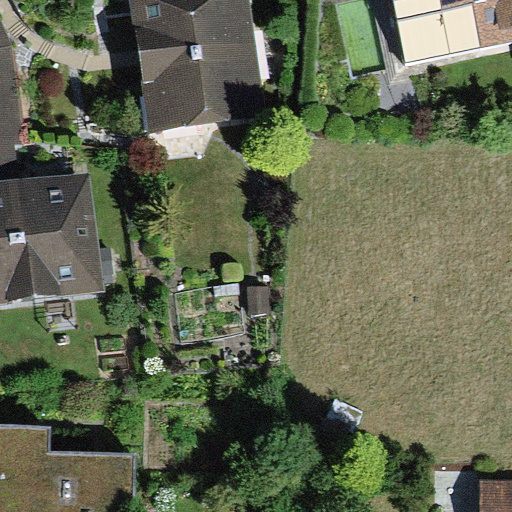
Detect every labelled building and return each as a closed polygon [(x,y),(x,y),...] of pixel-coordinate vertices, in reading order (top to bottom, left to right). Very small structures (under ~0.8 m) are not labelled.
[(126,0),(149,142),(269,123),(249,0),(126,0)] [(511,0),(394,0),(408,63),(511,40),(511,0)] [(16,145),(26,144),(13,46),(0,18),(0,181),(21,179),(16,145)] [(91,178),(0,188),(0,310),(104,297),(91,178)] [(137,509),(136,462),(103,463),(50,463),(50,439),(0,440),(0,511),(121,511),(122,509),(137,509)] [(511,511),(511,486),(479,488),(479,511),(511,511)]
